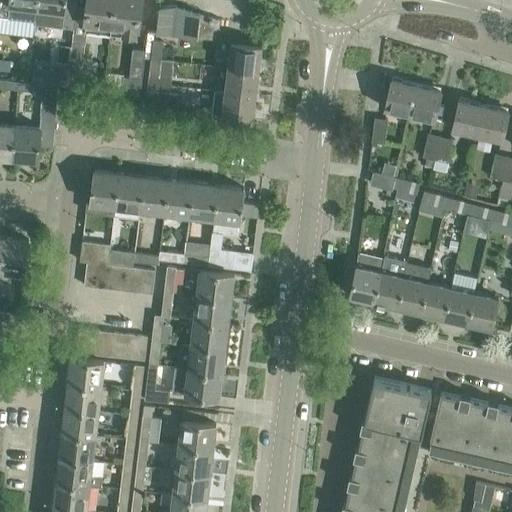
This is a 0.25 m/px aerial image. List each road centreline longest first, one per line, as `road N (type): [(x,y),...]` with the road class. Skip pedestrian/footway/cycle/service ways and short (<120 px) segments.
road 1 (residential): [(32,511),(68,206)]
road 2 (residential): [(68,206),(79,146),(91,138),(315,161)]
road 3 (residential): [(511,375),(295,325)]
road 4 (tertiary): [(274,511),(295,325)]
road 5 (tertiary): [(295,325),(315,161)]
road 6 (tertiary): [(315,161),(331,19)]
